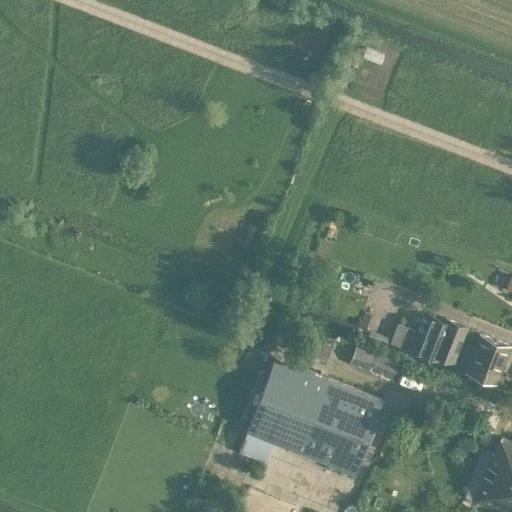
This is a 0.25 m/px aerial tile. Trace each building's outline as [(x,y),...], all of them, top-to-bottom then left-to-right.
[(398,319),(391,337),(430,352),(432,348),(454,356),(467,322),(445,314),(444,316),(431,311),(423,329),(398,319)] [(465,366),(481,372),(496,378),(510,341),(479,329),(465,366)] [(350,358),(392,375),(398,358),(356,342),(350,358)] [(328,371),(276,350),(248,423),(248,422),(238,448),(266,458),(276,434),(300,444),(328,371)] [(328,371),(300,444),(353,465),(381,392),(328,371)] [(511,437),(501,433),(495,449),(492,448),(474,495),(510,509),(511,510),(511,437)]
